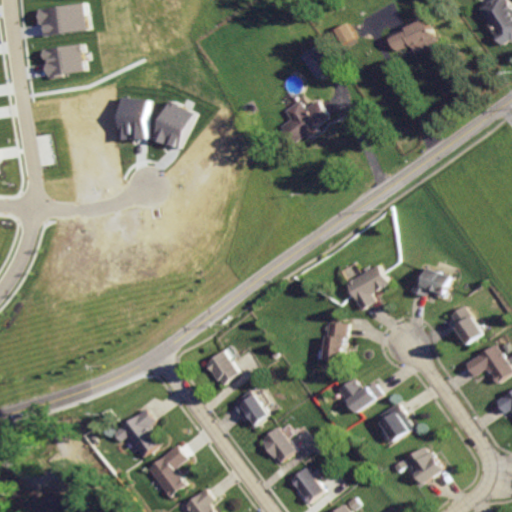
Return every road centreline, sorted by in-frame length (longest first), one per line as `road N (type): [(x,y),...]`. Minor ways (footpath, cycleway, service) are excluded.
road 1 (residential): [(511,103),(160,353),(0,417)]
road 2 (residential): [(30,210),(9,0)]
road 3 (residential): [(462,511),(488,493),(496,468),(409,345)]
road 4 (residential): [(160,353),(274,511)]
road 5 (residential): [(30,210),(102,206),(147,187)]
